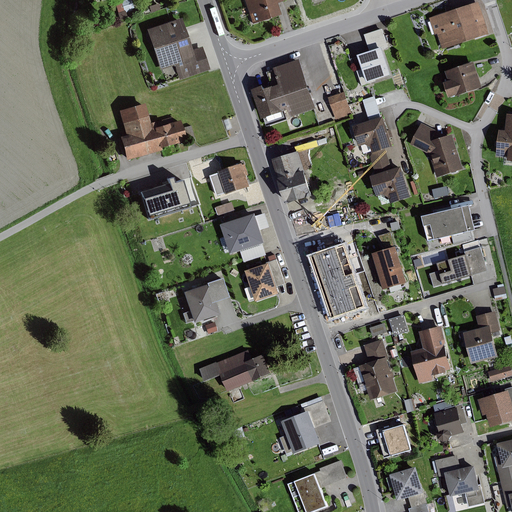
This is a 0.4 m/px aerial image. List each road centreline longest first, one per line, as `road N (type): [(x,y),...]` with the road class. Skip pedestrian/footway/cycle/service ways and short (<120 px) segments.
road 1 (residential): [(374,511),(252,137)]
road 2 (residential): [(0,237),(96,184),(252,137)]
road 3 (residential): [(489,0),(508,70),(477,138),(476,167)]
road 4 (residential): [(385,12),(227,63)]
